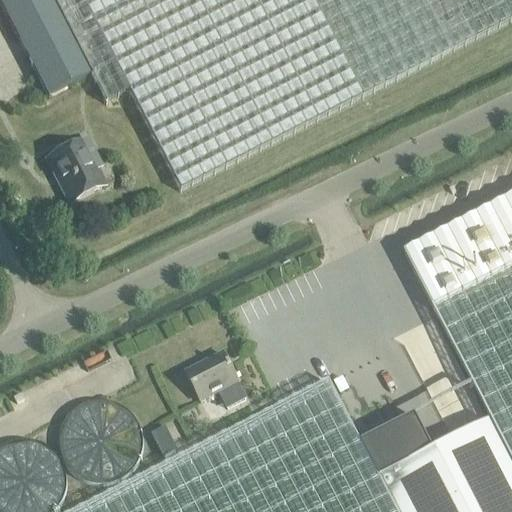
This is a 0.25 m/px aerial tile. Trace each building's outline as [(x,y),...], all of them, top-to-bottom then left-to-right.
[(511,0),(0,0),(0,4),(48,98),(92,76),(106,104),(129,92),(180,192),(511,21),(511,0)] [(89,141),(89,140),(48,161),(54,174),(58,172),(63,183),(60,185),(70,205),(106,187),(105,186),(102,187),(81,145),(89,141)] [(330,383),(79,511),(511,511),(511,198),(405,254),(491,422),(435,453),(416,417),(363,445),(330,383)] [(202,404),(220,394),(229,411),(248,401),(225,355),(187,375),(202,404)] [(146,444),(146,443),(145,436),(143,428),(140,422),(135,416),(130,411),(123,407),(116,405),(108,404),(101,404),(94,406),(87,409),(81,414),(75,420),(72,426),(69,433),(68,441),(68,448),(69,455),(73,463),(77,469),(83,475),(89,478),(97,482),(105,483),(112,482),(120,480),(126,478),(134,472),(140,465),(143,459),(145,451),(146,444)] [(166,428),(152,435),(164,458),(178,451),(166,428)] [(68,484),(68,483),(67,476),(65,468),(61,462),(57,456),(52,451),(44,447),(37,445),(30,444),(23,444),(16,446),(9,449),(3,453),(0,456),(0,510),(2,511),(54,511),(56,511),(61,505),(65,498),(67,491),(68,484)]
